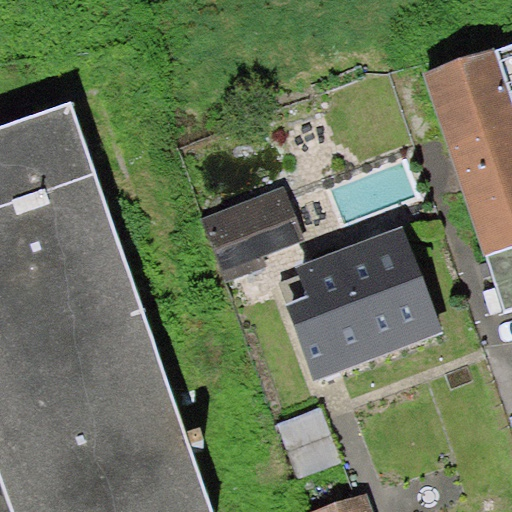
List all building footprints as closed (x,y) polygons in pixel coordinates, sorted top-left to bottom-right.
[(511,44),(423,75),(503,311),(511,307),(511,44)] [(0,511),(195,511),(62,125),(0,146),(0,511)] [(282,186),(201,218),(227,282),(268,266),(264,256),(304,239),(282,186)] [(444,329),(404,227),(302,267),(312,293),(280,305),(310,381),(444,329)] [(373,511),(367,494),(311,511),(373,511)]
